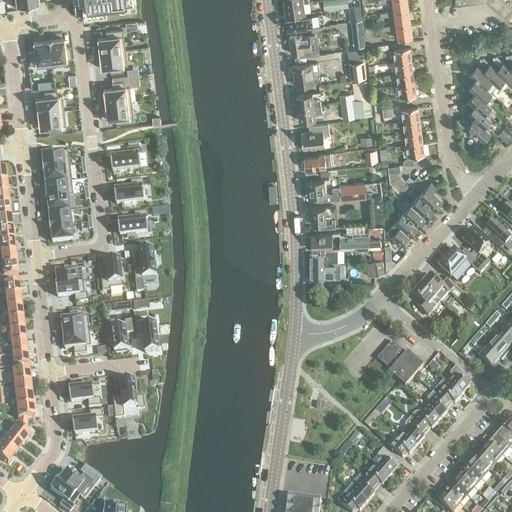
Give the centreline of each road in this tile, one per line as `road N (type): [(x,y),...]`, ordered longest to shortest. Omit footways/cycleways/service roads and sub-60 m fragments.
road 1 (tertiary): [(294,334),(293,214),(266,0)]
road 2 (residential): [(36,256),(97,247),(103,236),(77,29),(62,17)]
road 3 (residential): [(388,511),(511,372)]
road 4 (residential): [(478,194),(448,152),(430,24)]
road 5 (tertiary): [(267,511),(294,334)]
road 6 (tertiary): [(380,300),(478,194)]
road 7 (residential): [(21,496),(53,448),(47,376)]
road 8 (residential): [(26,146),(10,26)]
road 9 (residential): [(47,376),(36,256)]
